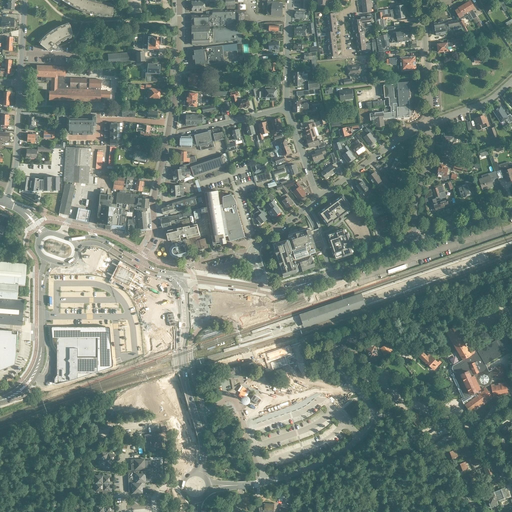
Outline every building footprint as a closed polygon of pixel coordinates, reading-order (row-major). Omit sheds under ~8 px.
[(103,16),(105,16),(105,15),(108,15),(108,16),(111,17),(111,15),(112,15),(112,5),(106,4),(99,3),(93,2),(87,0),(62,0),(69,5),(70,3),(72,5),(71,6),(76,8),(76,7),(79,8),(78,9),(81,10),(83,11),(83,10),(86,11),(85,12),(88,13),(90,13),(90,12),(93,13),(93,14),(96,15),(97,15),(97,14),(100,14),(100,16),(103,16)] [(262,0),(262,9),(267,9),(267,15),(282,16),(283,4),(273,3),(273,0),(262,0)] [(467,3),(464,5),(473,19),(476,17),(472,10),(475,8),(471,1),(470,2),(469,1),(467,2),(467,3)] [(14,10),(14,3),(8,2),(7,7),(4,7),(3,11),(7,11),(7,10),(14,10)] [(488,14),(493,11),(488,3),(483,6),(488,14)] [(390,9),(387,10),(387,14),(405,12),(404,5),(403,6),(402,4),(396,5),(397,6),(395,7),(395,10),(390,10),(390,9)] [(237,5),(237,11),(213,11),(213,15),(192,16),(192,29),(212,28),(212,27),(240,26),(240,25),(245,25),(244,5),(237,5)] [(372,5),(362,6),(362,13),(372,12),(371,7),(372,7),(372,5)] [(459,8),(459,9),(456,11),(461,20),(468,16),(471,21),(473,19),(464,5),(459,8)] [(405,20),(404,18),(406,18),(405,12),(387,14),(386,14),(386,15),(385,15),(383,15),(384,26),(384,27),(386,27),(386,20),(388,19),(388,17),(397,16),(397,19),(398,18),(399,20),(405,20)] [(2,18),(1,27),(13,27),(14,19),(2,18)] [(434,24),(435,30),(449,27),(449,23),(444,24),(444,22),(443,22),(443,20),(439,21),(439,23),(434,24)] [(40,43),(40,44),(48,51),(53,45),(59,41),(65,37),(72,35),(69,25),(68,25),(68,24),(64,25),(64,27),(61,28),(60,26),(59,27),(56,29),(56,30),(53,32),(52,31),(53,32),(50,34),(49,33),(46,36),(45,37),(46,38),(43,40),(42,39),(39,42),(40,43)] [(303,27),(294,27),(294,36),(306,36),(306,26),(303,26),(303,27)] [(238,44),(242,43),(240,27),(209,29),(192,29),(192,45),(209,44),(237,41),(238,44)] [(449,28),(449,27),(435,30),(436,36),(442,35),(442,37),(446,36),(446,34),(445,32),(450,31),(449,28)] [(393,38),(411,35),(410,30),(408,30),(396,32),(396,34),(387,35),(387,34),(377,36),(378,40),(393,37),(393,38)] [(335,38),(334,32),(328,33),(328,32),(326,33),(326,36),(318,37),(318,40),(321,40),(326,39),(335,38)] [(83,47),(83,53),(96,52),(96,50),(130,47),(129,35),(87,39),(88,47),(83,47)] [(411,40),(411,35),(393,38),(393,37),(378,40),(377,40),(379,52),(390,51),(389,44),(410,41),(410,40),(411,40)] [(147,50),(152,50),(152,53),(157,53),(157,50),(158,50),(158,45),(160,45),(160,38),(143,37),(143,45),(144,45),(143,48),(147,48),(147,50)] [(447,51),(447,48),(456,47),(456,45),(463,44),(463,39),(455,40),(451,40),(451,41),(448,41),(448,44),(437,45),(438,52),(443,52),(444,54),(447,53),(447,51)] [(279,42),(269,43),(269,50),(275,50),(275,52),(279,52),(279,50),(279,42)] [(237,50),(237,44),(223,46),(192,49),(193,54),(194,62),(195,66),(225,63),(224,57),(228,57),(227,52),(237,50)] [(133,59),(133,50),(106,51),(106,60),(133,59)] [(136,62),(144,61),(144,53),(135,53),(136,62)] [(316,53),(305,54),(305,60),(312,60),(314,81),(309,81),(309,88),(309,90),(319,89),(319,87),(319,81),(316,53)] [(397,64),(401,64),(401,71),(416,70),(415,57),(396,58),(389,59),(389,64),(393,64),(393,65),(397,65),(397,64)] [(156,81),(156,77),(156,73),(158,74),(159,66),(146,65),(145,81),(156,81)] [(64,67),(55,67),(36,66),(36,77),(41,77),(40,81),(45,81),(51,81),(51,83),(54,84),(57,84),(57,76),(63,77),(63,76),(64,76),(64,67)] [(189,86),(198,87),(199,84),(203,84),(204,76),(199,75),(199,74),(190,73),(189,86)] [(63,78),(63,77),(57,76),(57,84),(54,84),(51,83),(50,92),(49,92),(49,100),(100,102),(103,102),(103,101),(109,101),(110,92),(100,92),(101,80),(89,80),(86,80),(70,79),(70,84),(64,84),(63,83),(62,82),(63,78)] [(410,117),(410,116),(411,115),(413,113),(415,110),(415,108),(415,106),(414,104),(413,102),(412,100),(411,99),(410,97),(409,82),(398,83),(394,84),(394,85),(390,86),(390,85),(386,86),(386,85),(383,86),(385,98),(385,100),(373,101),(373,108),(384,107),(385,113),(383,113),(383,112),(374,113),(375,121),(376,121),(376,127),(384,126),(383,120),(384,120),(384,119),(410,117)] [(159,90),(152,89),(153,86),(145,85),(145,86),(140,86),(140,89),(145,89),(148,89),(147,98),(158,99),(159,90)] [(260,98),(272,98),(272,88),(270,88),(266,87),(266,92),(260,92),(260,98)] [(352,89),(336,92),(337,95),(340,94),(341,100),(353,99),(352,89)] [(238,96),(237,92),(230,94),(231,98),(233,98),(234,102),(237,102),(236,97),(238,96)] [(248,99),(238,101),(240,108),(244,107),(245,108),(247,109),(248,109),(249,106),(249,105),(248,99)] [(202,108),(203,113),(216,110),(215,105),(202,108)] [(495,110),(494,111),(501,122),(507,118),(511,122),(511,121),(511,117),(510,114),(507,116),(500,107),(497,109),(497,108),(494,109),(495,110)] [(156,111),(146,111),(146,119),(156,120),(156,111)] [(77,134),(77,133),(77,134),(78,134),(78,133),(81,133),(81,134),(82,134),(82,133),(87,133),(87,134),(88,134),(88,133),(91,133),(91,134),(92,134),(92,133),(92,126),(95,126),(95,123),(95,122),(95,118),(95,117),(95,115),(92,115),(92,120),(66,120),(66,118),(69,118),(66,118),(66,133),(72,133),(72,134),(73,134),(73,133),(76,133),(76,134),(77,134)] [(483,116),(477,118),(474,119),(478,130),(488,126),(486,120),(485,121),(483,116)] [(33,129),(34,126),(34,122),(38,122),(38,118),(34,118),(28,117),(28,125),(29,126),(28,128),(33,129)] [(279,119),(272,121),(275,130),(271,131),(273,136),(277,135),(275,131),(282,129),(279,119)] [(266,123),(259,124),(262,133),(258,134),(260,140),(264,139),(262,134),(269,133),(266,123)] [(253,126),(250,127),(249,126),(248,127),(247,128),(249,136),(255,134),(253,126)] [(338,130),(340,138),(349,135),(352,134),(350,127),(338,130)] [(223,128),(212,130),(215,141),(225,139),(223,128)] [(307,136),(308,139),(309,139),(316,137),(313,128),(308,130),(308,129),(307,129),(305,130),(307,135),(308,134),(308,135),(307,136)] [(181,137),(179,138),(177,138),(177,139),(177,147),(181,147),(192,147),(213,142),(210,130),(185,136),(181,136),(181,137)] [(242,136),(240,137),(238,130),(235,130),(233,130),(233,131),(232,131),(234,140),(234,139),(235,141),(236,141),(238,141),(243,140),(242,136)] [(8,141),(8,140),(9,140),(9,137),(8,137),(8,133),(0,132),(0,144),(1,145),(1,140),(8,141)] [(138,132),(138,139),(140,139),(147,140),(148,140),(149,140),(150,140),(150,138),(150,137),(150,133),(149,133),(140,132),(138,132)] [(370,133),(364,138),(370,146),(376,141),(370,133)] [(27,141),(31,142),(31,144),(34,144),(34,142),(38,142),(38,135),(35,135),(27,134),(27,141)] [(445,142),(444,144),(448,145),(448,146),(452,147),(452,143),(455,143),(456,139),(453,139),(452,138),(452,136),(449,135),(449,138),(444,137),(444,138),(443,138),(443,141),(444,141),(444,142),(445,142)] [(310,148),(318,145),(319,149),(325,147),(325,146),(327,145),(326,143),(324,143),(322,140),(318,141),(316,137),(309,139),(308,139),(307,140),(310,148)] [(277,150),(289,145),(286,139),(275,143),(276,146),(275,147),(277,150)] [(361,144),(360,144),(357,141),(354,143),(357,147),(354,149),(359,154),(365,150),(361,144)] [(200,146),(201,151),(215,147),(213,142),(200,146)] [(342,149),(340,142),(333,144),(336,151),(342,149)] [(237,149),(235,143),(227,145),(229,151),(237,149)] [(448,145),(444,144),(444,149),(443,149),(443,150),(442,149),(442,153),(451,154),(452,147),(448,146),(448,145)] [(277,150),(275,151),(275,153),(277,154),(279,153),(280,157),(284,156),(292,153),(289,145),(277,150)] [(352,161),(351,160),(354,158),(351,154),(352,153),(347,146),(344,148),(347,152),(341,157),(344,161),(346,159),(348,162),(349,162),(349,163),(352,161)] [(65,147),(63,182),(93,184),(93,177),(91,176),(91,175),(89,174),(90,149),(65,147)] [(145,163),(147,152),(135,149),(132,160),(145,163)] [(324,149),(320,151),(320,153),(312,156),(314,162),(324,159),(322,154),(325,153),(324,149)] [(26,150),(26,158),(36,158),(36,150),(26,150)] [(189,165),(197,163),(196,160),(195,156),(190,158),(190,153),(187,153),(187,152),(177,152),(177,158),(180,158),(180,162),(188,162),(189,164),(189,165)] [(223,154),(197,163),(189,165),(189,164),(180,166),(180,168),(171,170),(172,181),(184,179),(184,182),(230,166),(226,153),(223,154)] [(280,157),(275,159),(277,164),(286,161),(284,156),(280,157)] [(397,175),(402,166),(394,161),(389,170),(397,175)] [(511,172),(511,169),(509,163),(499,166),(502,176),(505,175),(507,182),(511,180),(511,172)] [(298,174),(296,168),(295,165),(288,167),(290,173),(291,176),(298,174)] [(322,173),(326,179),(337,171),(332,165),(322,173)] [(439,167),(438,171),(449,173),(450,169),(445,168),(446,166),(440,165),(439,167)] [(389,177),(387,179),(394,184),(397,178),(391,175),(391,174),(385,171),(384,174),(389,177)] [(489,174),(489,176),(479,180),(482,190),(493,187),(492,184),(494,179),(497,178),(495,171),(489,174)] [(269,172),(256,176),(258,184),(271,180),(269,172)] [(368,177),(375,186),(381,181),(375,172),(368,177)] [(450,178),(449,181),(452,182),(460,179),(458,175),(452,173),(451,178),(450,178)] [(127,175),(126,182),(143,185),(143,183),(142,181),(139,180),(138,181),(132,180),(133,176),(127,175)] [(114,176),(113,189),(122,190),(124,177),(114,176)] [(393,185),(387,179),(384,176),(380,180),(392,190),(393,189),(394,190),(395,188),(394,188),(395,187),(393,185)] [(59,178),(23,177),(19,191),(59,191),(59,178)] [(471,184),(472,188),(476,186),(473,180),(464,183),(465,185),(457,188),(460,199),(471,195),(468,185),(471,184)] [(356,186),(360,191),(357,192),(361,197),(364,195),(365,197),(371,192),(362,181),(356,186)] [(143,185),(126,182),(124,182),(124,185),(126,186),(125,187),(133,189),(133,190),(141,191),(141,190),(142,190),(143,188),(142,188),(142,186),(143,186),(143,185)] [(298,188),(293,192),(299,199),(305,194),(302,190),(303,189),(298,183),(296,185),(298,188)] [(61,204),(59,213),(68,215),(74,186),(64,184),(60,204),(61,204)] [(283,184),(276,186),(277,191),(282,189),(286,194),(289,192),(283,184)] [(180,195),(184,195),(183,185),(171,186),(172,196),(180,195)] [(442,186),(438,187),(440,191),(436,192),(437,195),(436,196),(437,198),(438,197),(441,208),(448,206),(447,205),(448,205),(447,202),(446,202),(445,198),(442,200),(440,196),(439,194),(444,192),(442,186)] [(435,210),(441,208),(438,197),(437,198),(436,196),(437,195),(436,192),(440,191),(438,187),(433,189),(435,198),(432,199),(433,203),(434,206),(432,207),(433,211),(435,210)] [(110,225),(112,207),(110,207),(111,195),(104,194),(104,192),(100,191),(99,194),(99,195),(96,194),(93,223),(96,223),(96,224),(105,225),(104,229),(110,229),(110,225)] [(200,213),(201,213),(201,214),(208,213),(213,246),(220,245),(221,245),(223,244),(224,244),(225,244),(226,244),(225,237),(228,236),(228,237),(229,238),(229,240),(230,241),(229,241),(230,242),(234,241),(234,240),(236,240),(238,240),(245,238),(233,195),(230,196),(228,196),(225,198),(222,198),(223,203),(224,204),(223,204),(223,205),(220,205),(218,191),(204,193),(207,208),(200,209),(193,210),(195,220),(201,219),(200,213)] [(121,204),(129,205),(141,206),(141,207),(147,208),(147,199),(138,198),(138,195),(117,193),(116,203),(121,204)] [(201,194),(171,202),(171,203),(162,206),(161,207),(161,208),(163,215),(170,213),(170,215),(204,205),(201,194)] [(288,197),(287,198),(285,195),(282,197),(284,200),(283,201),(288,208),(293,204),(288,197)] [(345,195),(324,209),(331,220),(352,206),(345,195)] [(273,202),(270,204),(273,209),(269,212),(273,218),(275,216),(276,217),(281,213),(276,207),(277,206),(273,202)] [(141,206),(129,205),(128,212),(134,213),(134,220),(134,225),(134,229),(135,229),(136,232),(146,231),(145,228),(144,212),(147,210),(147,208),(141,207),(141,206)] [(266,214),(262,209),(259,205),(257,207),(259,210),(256,213),(253,215),(255,218),(255,219),(257,222),(259,225),(267,220),(263,215),(266,214)] [(110,225),(119,226),(121,213),(121,208),(120,208),(116,208),(112,207),(110,225)] [(90,211),(78,208),(75,220),(87,223),(90,211)] [(168,222),(175,221),(175,220),(180,219),(179,214),(167,217),(168,222)] [(379,227),(380,226),(381,229),(389,226),(387,221),(389,221),(387,216),(377,220),(378,223),(379,227)] [(168,222),(167,217),(161,218),(163,228),(176,225),(175,224),(177,224),(178,227),(179,227),(177,221),(177,222),(175,222),(175,221),(168,222)] [(189,218),(185,219),(177,221),(179,227),(190,224),(189,218)] [(349,224),(328,230),(335,255),(355,249),(349,224)] [(193,225),(169,231),(172,242),(196,236),(193,225)] [(287,240),(274,245),(284,276),(297,272),(299,271),(300,272),(307,269),(315,266),(311,255),(310,254),(316,252),(315,249),(314,249),(313,244),(315,243),(310,229),(289,236),(290,240),(287,240)] [(206,238),(201,240),(200,237),(190,239),(192,245),(196,244),(195,241),(198,241),(200,250),(205,249),(204,248),(208,247),(206,238)] [(175,258),(178,258),(189,255),(190,255),(185,239),(173,242),(174,245),(173,245),(171,247),(170,249),(169,251),(170,254),(171,256),(173,257),(175,258)] [(23,300),(19,300),(20,286),(25,286),(26,264),(0,262),(0,324),(22,326),(23,300)] [(354,303),(353,300),(327,309),(328,312),(329,315),(356,306),(354,303)] [(302,320),(303,323),(308,322),(309,322),(311,322),(312,320),(317,319),(316,316),(315,313),(310,315),(309,314),(307,315),(306,316),(302,318),(302,320)] [(453,373),(464,397),(460,399),(458,400),(459,401),(461,404),(463,407),(466,405),(471,412),(472,413),(474,411),(473,410),(476,408),(477,409),(481,406),(480,405),(483,403),(484,404),(488,401),(487,400),(490,398),(491,399),(493,397),(497,397),(497,395),(500,395),(500,396),(506,395),(506,393),(508,393),(506,383),(504,383),(504,382),(498,383),(499,385),(495,385),(495,384),(492,385),(493,389),(488,392),(485,388),(484,389),(484,390),(482,392),(481,391),(479,393),(480,394),(478,396),(476,392),(478,391),(481,389),(479,385),(485,387),(490,384),(492,379),(490,374),(493,372),(495,377),(500,378),(505,376),(507,371),(504,366),(499,365),(494,367),(494,369),(489,372),(485,364),(503,353),(503,352),(505,351),(506,352),(509,353),(511,351),(511,344),(506,334),(502,333),(499,335),(498,338),(499,339),(496,340),(470,355),(453,327),(446,331),(463,360),(460,362),(452,367),(452,369),(454,372),(455,372),(453,373)] [(9,364),(12,359),(13,360),(14,360),(16,337),(17,337),(17,334),(12,334),(12,331),(0,330),(0,369),(10,365),(9,364)] [(97,353),(97,344),(97,338),(85,338),(77,338),(72,338),(67,338),(62,338),(56,338),(56,343),(57,343),(57,348),(56,348),(56,353),(57,353),(57,358),(56,358),(56,363),(57,363),(57,368),(56,368),(56,373),(57,373),(57,378),(56,378),(56,384),(62,382),(89,375),(89,373),(97,373),(97,364),(97,353)] [(393,354),(388,344),(383,346),(387,357),(393,354)] [(378,356),(380,355),(377,347),(375,348),(374,347),(367,349),(370,359),(378,356)] [(419,349),(415,353),(429,366),(430,366),(434,370),(441,362),(438,360),(437,362),(429,354),(427,357),(423,353),(419,349)] [(252,361),(242,364),(245,372),(254,368),(252,361)] [(237,367),(232,368),(228,369),(230,378),(234,377),(234,378),(239,377),(237,367)] [(166,374),(156,377),(159,393),(157,393),(160,409),(163,409),(162,401),(172,399),(166,374)] [(244,403),(245,403),(245,404),(246,404),(247,404),(248,404),(249,403),(250,403),(250,402),(251,402),(251,401),(251,400),(251,399),(251,398),(251,397),(250,397),(250,396),(249,395),(248,395),(247,395),(246,395),(245,395),(244,396),(243,397),(243,398),(242,398),(242,399),(242,400),(243,401),(243,402),(244,403)] [(417,414),(411,419),(417,426),(423,421),(417,414)] [(479,424),(472,417),(466,422),(473,429),(479,424)] [(511,425),(509,423),(507,426),(506,425),(500,431),(504,436),(511,430),(510,430),(511,427),(511,425)] [(158,437),(152,438),(152,434),(144,435),(145,442),(149,441),(150,448),(157,447),(157,448),(161,447),(160,443),(159,443),(158,437)] [(470,444),(460,448),(461,450),(463,449),(464,451),(463,451),(464,454),(472,451),(470,444)] [(447,453),(450,460),(458,457),(457,454),(456,454),(455,452),(457,451),(456,449),(447,453)] [(106,460),(108,453),(108,452),(104,451),(104,452),(101,451),(99,458),(106,460)] [(108,453),(106,460),(113,463),(114,463),(115,459),(114,459),(115,455),(108,453)] [(480,456),(471,460),(472,462),(474,461),(474,463),(473,463),(475,466),(483,463),(480,456)] [(96,466),(103,468),(106,460),(99,458),(97,458),(96,462),(97,462),(96,466)] [(145,487),(144,483),(145,483),(145,480),(150,480),(150,474),(149,474),(149,467),(150,467),(150,460),(144,460),(144,459),(130,460),(131,470),(127,470),(128,492),(132,492),(132,493),(142,493),(142,487),(145,487)] [(106,460),(103,468),(103,469),(107,470),(107,469),(111,470),(113,463),(106,460)] [(460,472),(468,469),(467,466),(466,466),(466,464),(467,464),(466,461),(457,465),(460,472)] [(491,466),(481,470),(482,472),(484,471),(484,473),(485,476),(493,473),(491,466)] [(476,472),(466,475),(469,482),(477,479),(476,476),(475,476),(475,475),(477,474),(476,472)] [(495,496),(497,495),(497,497),(495,498),(496,501),(499,500),(499,502),(504,500),(503,499),(507,497),(504,488),(494,492),(495,496)] [(498,505),(496,501),(495,498),(497,497),(497,495),(495,496),(494,492),(487,495),(486,495),(487,498),(488,498),(490,503),(489,504),(490,508),(498,505)] [(263,510),(259,511),(273,511),(274,504),(264,503),(263,510)]
